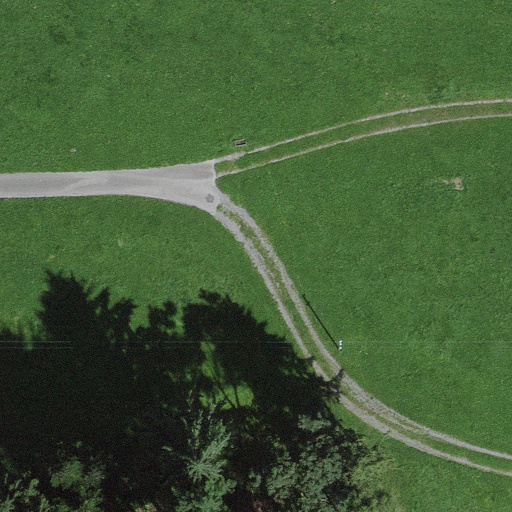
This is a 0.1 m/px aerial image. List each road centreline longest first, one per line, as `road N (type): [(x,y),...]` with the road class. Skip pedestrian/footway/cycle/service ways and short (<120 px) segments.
road 1 (track): [(511,465),(459,458),(348,399),(216,205),(179,188),(0,186)]
road 2 (track): [(511,105),(374,115),(179,188)]
